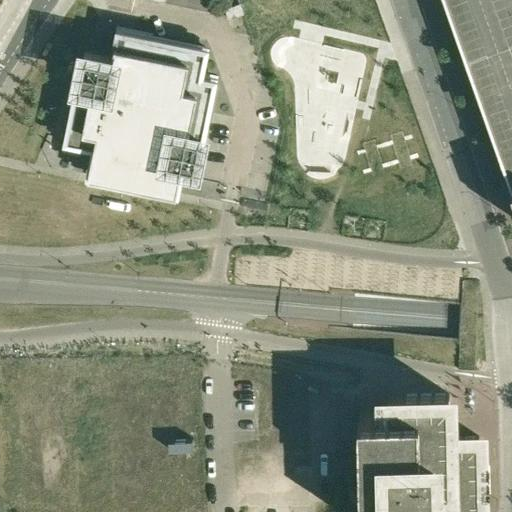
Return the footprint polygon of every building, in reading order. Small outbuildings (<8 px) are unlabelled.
[(153,0),(210,11),(212,0),(153,0)] [(511,0),(448,0),(454,15),(467,53),(469,60),(478,85),(484,100),(511,180),(511,0)] [(240,3),(225,9),(229,19),(244,13),(240,3)] [(182,176),(185,164),(189,164),(189,165),(197,166),(198,159),(201,142),(202,143),(202,140),(203,140),(204,139),(205,138),(217,80),(217,79),(217,77),(216,77),(215,76),(203,74),(208,49),(208,48),(208,46),(207,45),(206,45),(120,27),(119,27),(118,28),(117,29),(116,30),(110,57),(108,57),(92,54),(92,53),(84,52),(83,59),(83,60),(80,76),(79,78),(78,78),(77,79),(76,80),(65,138),(64,139),(65,141),(66,141),(67,142),(71,143),(74,146),(77,149),(81,152),(86,154),(90,156),(87,172),(87,173),(87,174),(88,175),(90,176),(175,194),(177,194),(178,193),(179,192),(179,191),(182,176)] [(360,410),(361,511),(471,511),(481,511),(480,494),(480,479),(485,479),(485,468),(480,468),(479,436),(475,436),(461,437),(450,437),(449,397),(449,394),(388,395),(388,409),(360,410)] [(348,486),(348,505),(360,505),(360,486),(348,486)]
